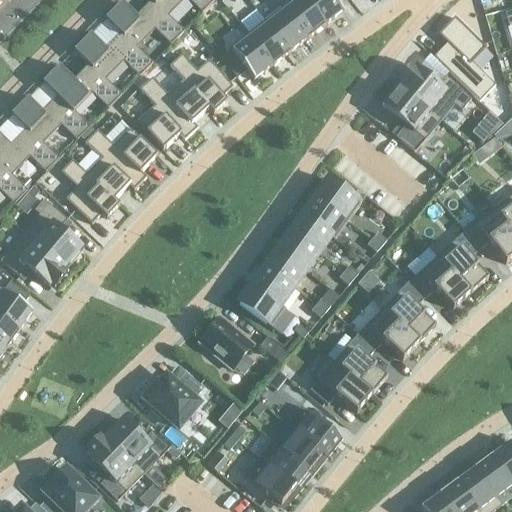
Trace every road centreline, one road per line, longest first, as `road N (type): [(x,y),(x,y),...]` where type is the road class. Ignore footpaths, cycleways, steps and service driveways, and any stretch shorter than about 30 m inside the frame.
road 1 (residential): [(0,486),(72,433),(212,291),(429,0)]
road 2 (residential): [(413,0),(325,61),(169,196),(88,288),(0,412)]
road 3 (residential): [(511,293),(384,421),(310,511)]
road 4 (residential): [(380,511),(511,414)]
road 5 (residential): [(0,106),(105,0)]
